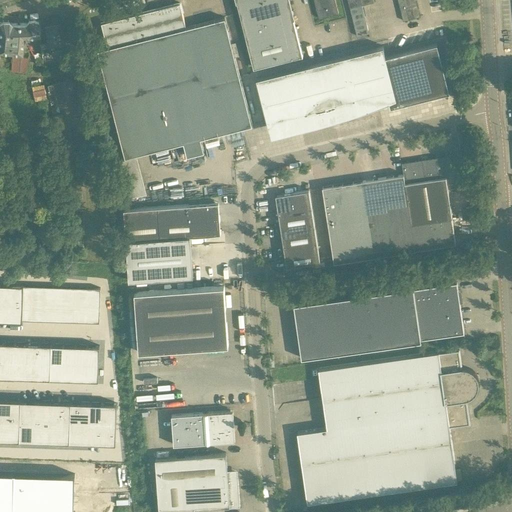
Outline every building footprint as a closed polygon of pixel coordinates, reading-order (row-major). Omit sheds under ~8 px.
[(235,0),(236,2),(237,2),(254,67),(302,55),(303,55),(294,18),(294,16),(293,16),(288,0),(235,0)] [(339,13),(335,0),(314,0),(319,18),(339,13)] [(373,0),(347,0),(357,36),(369,33),(362,5),(374,2),(373,0)] [(417,0),(398,0),(403,18),(421,14),(417,0)] [(252,125),(235,57),(225,18),(186,27),(180,3),(111,20),(111,21),(103,20),(103,40),(105,47),(98,49),(125,157),(183,142),(187,156),(204,151),(200,138),(252,125)] [(0,50),(13,51),(12,57),(22,58),(23,52),(22,52),(23,38),(29,39),(29,36),(38,34),(37,20),(26,22),(25,22),(11,23),(11,22),(10,22),(0,21),(0,50)] [(44,25),(48,41),(40,43),(41,56),(51,54),(50,50),(62,47),(57,22),(44,25)] [(428,45),(426,40),(404,45),(405,50),(428,45)] [(437,43),(391,54),(386,56),(383,46),(256,78),(268,125),(306,116),(306,128),(316,125),(331,121),(339,119),(347,116),(358,113),(371,108),(377,106),(389,101),(390,106),(449,91),(437,43)] [(58,104),(67,101),(67,102),(75,100),(70,79),(61,81),(61,82),(48,86),(50,93),(54,91),(58,104)] [(84,105),(77,106),(79,116),(86,115),(84,105)] [(68,144),(62,114),(53,116),(56,136),(58,136),(59,145),(68,144)] [(89,134),(73,136),(74,145),(91,143),(89,134)] [(453,154),(422,159),(402,162),(403,174),(404,174),(411,223),(452,217),(447,187),(457,185),(453,154)] [(404,174),(403,174),(322,186),(334,262),(415,250),(415,249),(411,223),(404,174)] [(309,190),(284,193),(284,194),(277,196),(278,205),(277,206),(279,219),(312,214),(309,190)] [(72,208),(80,207),(79,199),(70,201),(72,208)] [(189,206),(189,204),(123,209),(126,240),(129,280),(193,276),(190,235),(221,233),(220,217),(217,217),(216,204),(189,206)] [(312,214),(279,219),(283,242),(316,237),(312,214)] [(75,228),(85,227),(83,215),(73,216),(75,228)] [(452,217),(411,223),(415,249),(456,243),(452,217)] [(316,237),(283,242),(287,266),(320,261),(316,237)] [(237,276),(237,265),(225,265),(225,276),(237,276)] [(277,281),(269,282),(271,294),(278,294),(277,281)] [(7,283),(7,301),(23,302),(24,285),(24,284),(7,283)] [(421,340),(464,334),(457,283),(414,289),(414,287),(294,304),(302,358),(421,341),(421,340)] [(24,285),(23,302),(32,302),(33,285),(24,285)] [(33,285),(32,302),(42,302),(43,285),(33,285)] [(43,285),(42,302),(49,303),(51,303),(52,286),(43,285)] [(52,286),(51,303),(56,303),(60,303),(60,286),(52,286)] [(60,286),(60,303),(63,303),(68,303),(69,286),(60,286)] [(69,286),(68,303),(70,303),(77,303),(77,286),(69,286)] [(228,345),(224,286),(134,292),(139,352),(228,345)] [(84,287),(84,295),(100,296),(100,287),(84,287)] [(84,295),(83,304),(100,304),(100,296),(84,295)] [(7,301),(6,319),(23,320),(23,319),(23,302),(7,301)] [(23,302),(23,319),(32,319),(32,302),(23,302)] [(32,302),(32,319),(41,320),(42,302),(32,302)] [(83,304),(83,312),(100,313),(100,304),(83,304)] [(83,312),(83,321),(99,322),(100,313),(83,312)] [(3,341),(3,359),(15,359),(15,342),(3,341)] [(15,342),(15,359),(27,359),(27,342),(16,342),(15,342)] [(27,342),(27,359),(39,360),(39,343),(27,342)] [(39,343),(39,360),(51,360),(51,343),(39,343)] [(51,343),(51,360),(63,361),(63,344),(51,343)] [(63,344),(63,361),(75,361),(75,344),(63,344)] [(75,344),(75,361),(87,361),(87,344),(75,344)] [(87,344),(87,361),(99,362),(100,345),(99,345),(87,344)] [(260,347),(261,368),(269,368),(268,347),(260,347)] [(457,481),(456,469),(450,427),(471,424),(470,423),(469,423),(466,399),(467,399),(468,398),(469,398),(470,397),(472,397),(473,396),(473,395),(474,394),(475,393),(477,391),(478,389),(478,386),(479,384),(479,381),(478,379),(477,376),(476,374),(474,372),(472,371),(471,370),(470,370),(469,369),(468,369),(467,369),(466,368),(465,368),(464,368),(463,368),(462,368),(459,351),(460,351),(460,350),(439,353),(439,351),(319,368),(327,427),(298,432),(308,502),(457,481)] [(3,359),(2,376),(14,376),(15,359),(3,359)] [(15,359),(14,376),(15,376),(26,376),(27,359),(15,359)] [(27,359),(26,376),(38,377),(39,360),(27,359)] [(39,360),(38,377),(50,377),(51,360),(39,360)] [(51,360),(50,377),(62,378),(63,361),(51,360)] [(63,361),(62,378),(74,378),(75,361),(63,361)] [(75,361),(74,378),(86,378),(87,361),(75,361)] [(87,361),(86,378),(98,379),(99,362),(87,361)] [(145,375),(159,373),(158,362),(144,364),(145,375)] [(0,416),(20,417),(21,399),(0,398),(0,416)] [(21,399),(20,417),(50,418),(51,400),(21,399)] [(51,400),(50,418),(70,419),(71,401),(51,400)] [(71,401),(70,419),(90,420),(91,402),(71,401)] [(91,402),(90,420),(103,420),(104,402),(91,402)] [(104,402),(103,420),(116,421),(117,403),(104,402)] [(174,445),(215,442),(215,441),(233,440),(232,426),(234,425),(234,421),(231,421),(231,411),(213,412),(172,415),(174,445)] [(0,416),(0,439),(20,440),(20,439),(20,417),(0,416)] [(20,417),(20,439),(49,440),(50,418),(20,417)] [(50,418),(49,440),(69,441),(70,419),(50,418)] [(70,419),(69,441),(89,442),(90,420),(70,419)] [(90,420),(89,442),(103,442),(103,420),(90,420)] [(103,420),(103,442),(116,443),(116,421),(103,420)] [(226,453),(155,458),(159,510),(159,511),(180,511),(180,508),(219,506),(219,508),(240,507),(238,479),(236,479),(235,472),(228,473),(226,453)] [(0,511),(73,511),(75,473),(13,471),(0,470),(0,511)]
